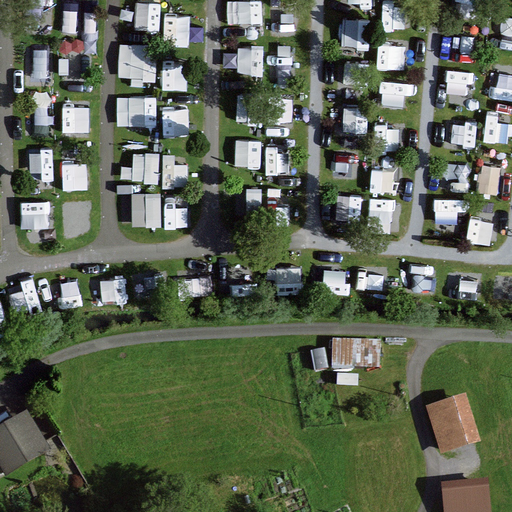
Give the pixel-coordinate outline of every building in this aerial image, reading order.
[(142,25),(165,26),(166,2),(143,1),(142,25)] [(271,32),(271,3),(246,2),(245,32),(271,32)] [(179,41),(194,43),(197,15),(183,13),(179,41)] [(136,78),(159,79),(161,44),(137,43),(136,78)] [(268,71),(269,47),(245,46),(244,70),(268,71)] [(167,58),(168,88),(187,88),(186,57),(167,58)] [(243,93),(243,118),(261,119),(261,93),(243,93)] [(134,94),(133,125),(162,125),(163,95),(134,94)] [(193,107),(169,107),(169,135),(194,134),(193,107)] [(241,137),(240,165),(266,166),(266,138),(241,137)] [(138,150),(137,182),(164,182),(165,151),(138,150)] [(168,185),(191,184),(190,157),(167,158),(168,185)] [(137,193),(137,225),(192,226),(193,194),(137,193)] [(334,340),(333,369),(379,370),(380,341),(334,340)] [(430,411),(442,450),(466,442),(454,404),(430,411)] [(0,472),(42,447),(26,420),(0,436),(0,472)] [(445,491),(446,511),(487,511),(485,487),(445,491)]
